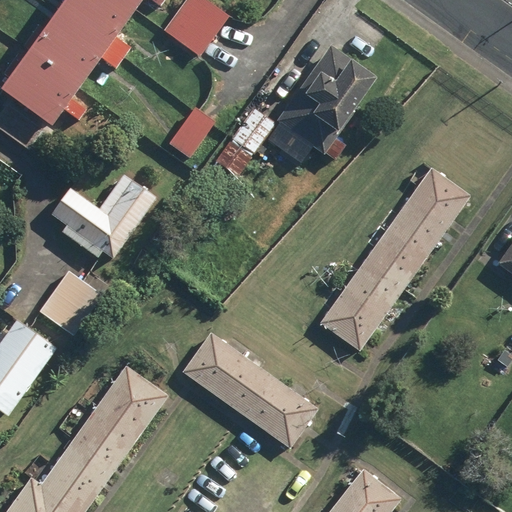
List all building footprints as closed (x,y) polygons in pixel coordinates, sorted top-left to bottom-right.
[(70,0),(1,99),(54,136),(150,0),(70,0)] [(230,15),(209,0),(185,0),(163,32),(201,58),(230,15)] [(330,48),(275,127),(323,160),(378,81),(330,48)] [(218,122),(195,107),(169,146),(192,161),(218,122)] [(320,325),(362,355),(475,198),(433,168),(320,325)] [(62,184),(41,214),(111,263),(155,200),(126,180),(103,213),(62,184)] [(511,248),(501,262),(511,271),(511,248)] [(105,299),(68,272),(38,313),(74,340),(105,299)] [(18,321),(0,346),(0,412),(9,419),(60,351),(18,321)] [(211,337),(184,375),(289,449),(316,411),(211,337)] [(25,476),(0,511),(94,511),(172,398),(128,369),(46,490),(25,476)] [(361,469),(327,511),(392,511),(401,501),(361,469)]
